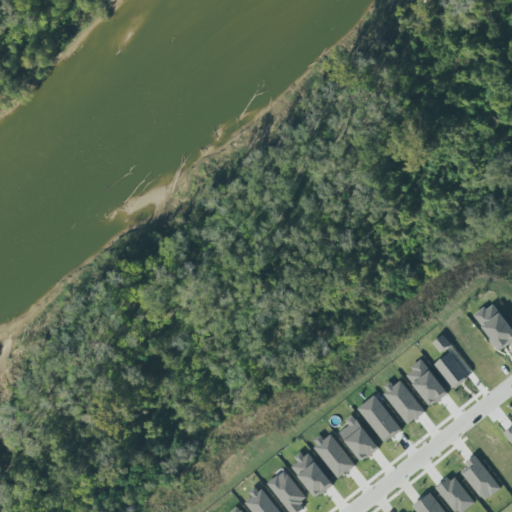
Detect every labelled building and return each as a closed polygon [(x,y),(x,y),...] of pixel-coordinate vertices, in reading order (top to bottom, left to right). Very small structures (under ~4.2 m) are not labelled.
[(476,315),(500,351),(511,342),(511,327),(495,302),(476,315)] [(453,346),(445,336),(434,344),(442,354),(453,346)] [(435,364),(452,390),(470,379),(453,353),(435,364)] [(384,391),(410,425),(426,412),(401,379),(384,391)] [(362,462),(380,450),(358,418),(340,430),(362,462)] [(357,467),(331,432),(314,446),(339,480),(357,467)] [(292,465),(317,498),(334,485),(310,452),(292,465)] [(461,469),(483,502),(501,491),(479,458),(461,469)] [(306,500),(287,471),(270,483),(288,511),(301,511),(305,510),(301,503),(306,500)] [(455,511),(465,511),(476,504),(454,476),(438,489),(455,511)] [(245,501),(252,511),(279,511),(261,488),(245,501)] [(414,506),(418,511),(444,511),(431,494),(414,506)]
